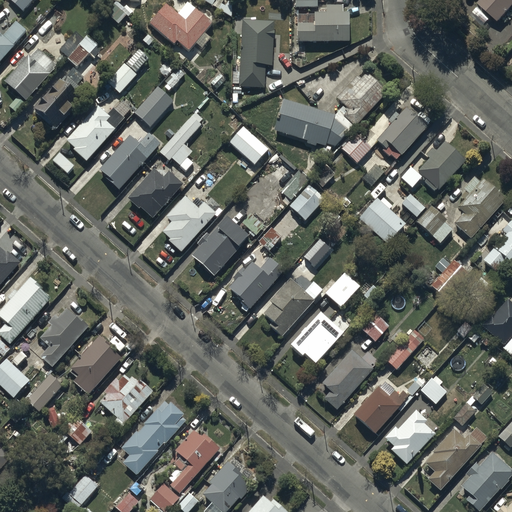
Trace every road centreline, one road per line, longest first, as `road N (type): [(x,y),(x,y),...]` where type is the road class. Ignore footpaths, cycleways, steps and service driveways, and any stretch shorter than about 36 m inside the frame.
road 1 (residential): [(0,172),(377,511)]
road 2 (residential): [(511,127),(415,40),(405,0)]
